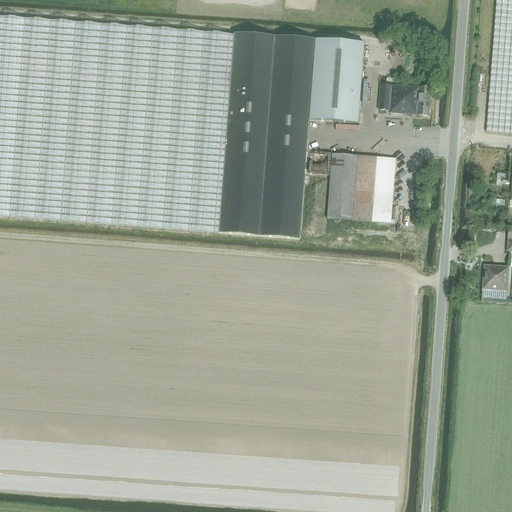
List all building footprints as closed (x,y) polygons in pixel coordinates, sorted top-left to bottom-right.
[(511,0),(497,0),(487,133),(511,135),(511,0)] [(362,43),(234,33),(0,15),(0,218),(300,241),(309,121),(356,124),(359,75),(362,43)] [(409,88),(381,85),(379,110),(399,112),(399,115),(429,117),(431,94),(420,92),(420,89),(409,88)] [(329,221),(391,225),(394,194),(396,160),(376,159),(376,160),(357,159),(357,158),(333,156),(329,221)] [(492,199),(491,208),(497,209),(505,209),(506,200),(492,199)] [(484,265),(481,290),(507,292),(509,267),(484,265)]
